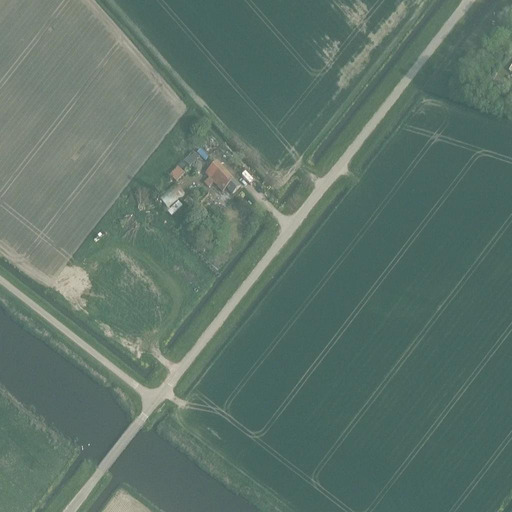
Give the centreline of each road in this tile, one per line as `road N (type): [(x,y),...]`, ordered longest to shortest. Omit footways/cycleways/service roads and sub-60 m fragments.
road 1 (unclassified): [(154,401),(468,0)]
road 2 (unclassified): [(154,401),(0,279)]
road 3 (unclassified): [(69,511),(154,401)]
